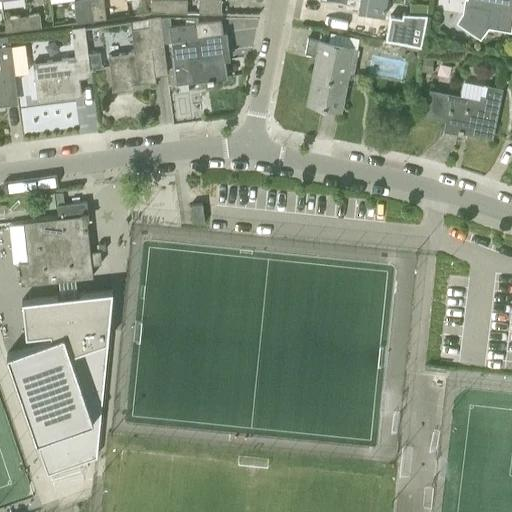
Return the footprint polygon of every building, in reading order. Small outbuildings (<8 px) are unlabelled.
[(91,20),(88,0),(74,0),(77,21),(91,20)] [(104,0),(88,0),(91,20),(106,18),(104,0)] [(163,12),(163,0),(150,0),(151,12),(163,12)] [(175,12),(175,0),(163,0),(163,12),(175,12)] [(187,0),(175,0),(175,12),(187,12),(187,0)] [(200,0),(200,12),(221,13),(221,0),(200,0)] [(341,0),(346,1),(346,0),(357,0),(355,12),(384,16),(386,0),(341,0)] [(511,23),(511,0),(467,0),(465,13),(460,20),(481,34),(487,25),(511,29),(511,23)] [(410,4),(410,13),(427,14),(427,4),(410,4)] [(41,13),(28,14),(30,27),(42,25),(41,13)] [(427,14),(402,13),(402,17),(390,15),(385,38),(420,45),(427,14)] [(30,27),(28,14),(16,16),(18,28),(30,27)] [(160,16),(162,28),(170,27),(172,40),(174,58),(187,56),(190,81),(207,78),(207,82),(213,81),(213,78),(227,76),(224,51),(229,50),(227,32),(223,33),(221,19),(196,22),(173,25),(172,15),(160,16)] [(18,28),(16,16),(4,17),(6,30),(18,28)] [(162,28),(160,16),(148,18),(149,27),(131,29),(134,52),(109,55),(113,91),(132,88),(131,83),(156,80),(152,48),(164,47),(162,28)] [(90,68),(88,54),(85,26),(72,27),(76,57),(33,62),(38,100),(82,95),(79,72),(91,70),(90,68)] [(308,38),(305,53),(317,55),(308,102),(340,108),(347,76),(353,77),(359,48),(308,38)] [(15,82),(10,45),(0,46),(0,61),(1,68),(0,68),(0,105),(6,105),(4,83),(15,82)] [(412,49),(403,55),(409,64),(418,58),(412,49)] [(88,54),(90,68),(102,67),(101,52),(88,54)] [(436,72),(437,58),(423,57),(422,70),(436,72)] [(424,115),(447,120),(445,130),(462,133),(463,130),(491,136),(501,87),(488,84),(485,96),(480,95),(480,98),(430,88),(424,115)] [(202,203),(191,205),(193,224),(205,222),(202,203)] [(22,283),(93,275),(92,265),(87,219),(89,219),(88,211),(81,212),(81,214),(24,221),(28,260),(19,261),(22,283)] [(103,291),(78,294),(61,295),(22,300),(26,335),(51,333),(52,338),(7,353),(48,472),(86,459),(97,456),(97,451),(102,396),(103,385),(90,346),(107,341),(108,341),(108,340),(113,290),(103,291)]
